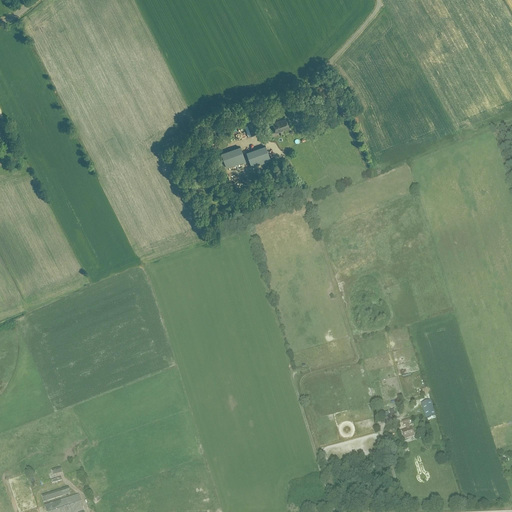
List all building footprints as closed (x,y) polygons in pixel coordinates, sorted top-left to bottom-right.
[(239,114),(240,118),(242,122),(248,137),(258,133),(256,129),(258,129),(250,109),(239,114)] [(273,123),(276,133),(284,130),(283,130),(289,128),(286,119),(280,121),(273,123)] [(3,127),(0,121),(0,140),(2,144),(11,140),(5,127),(3,127)] [(0,149),(3,155),(15,150),(12,144),(0,149)] [(252,167),(271,160),(266,146),(247,152),(252,167)] [(241,147),(221,153),(226,168),(246,161),(241,147)] [(436,415),(431,401),(421,404),(426,419),(436,415)] [(396,417),(395,413),(382,418),(383,422),(396,417)] [(405,425),(407,429),(401,431),(404,440),(414,436),(412,427),(410,428),(409,424),(410,424),(408,420),(402,422),(403,426),(405,425)] [(41,496),(43,502),(70,494),(68,487),(41,496)] [(78,495),(44,506),(46,511),(83,511),(84,511),(78,495)]
